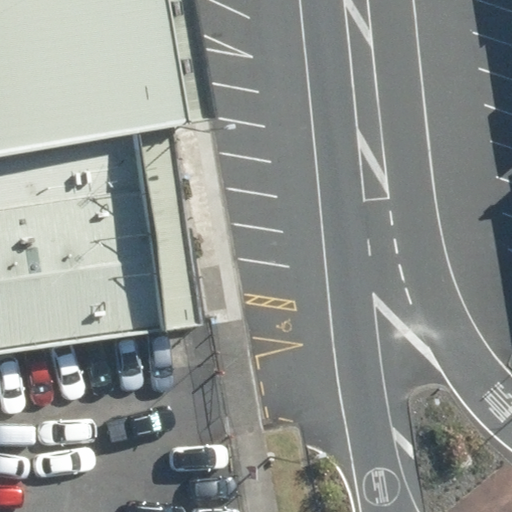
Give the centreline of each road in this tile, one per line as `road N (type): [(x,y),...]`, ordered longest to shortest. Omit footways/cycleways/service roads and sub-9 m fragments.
road 1 (secondary): [(391,511),(376,381),(382,232)]
road 2 (secondary): [(358,0),(382,232)]
road 3 (secondary): [(382,232),(467,364),(511,409)]
